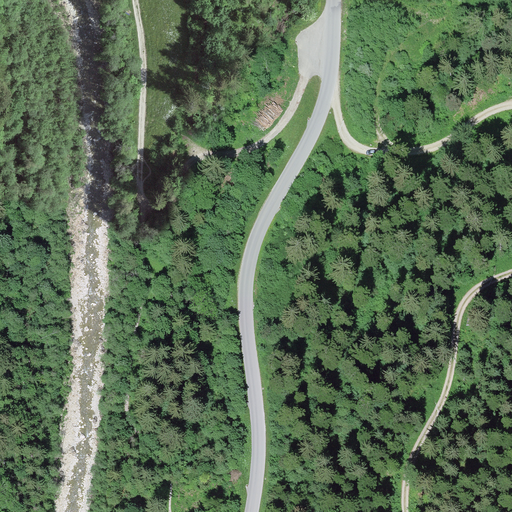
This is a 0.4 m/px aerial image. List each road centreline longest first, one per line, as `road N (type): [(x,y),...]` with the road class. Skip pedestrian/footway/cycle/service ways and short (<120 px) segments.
road 1 (tertiary): [(251,511),(259,444),(246,275),(264,219),(319,117),(333,0)]
road 2 (track): [(331,49),(311,67),(273,134),(252,150),(192,161),(165,208),(146,205),(139,192)]
road 3 (track): [(511,271),(475,289),(460,311),(447,387),(409,466),(405,511)]
road 4 (track): [(327,81),(342,132),(368,151),(433,147),(511,105)]
road 5 (track): [(135,0),(143,77),(139,192)]
